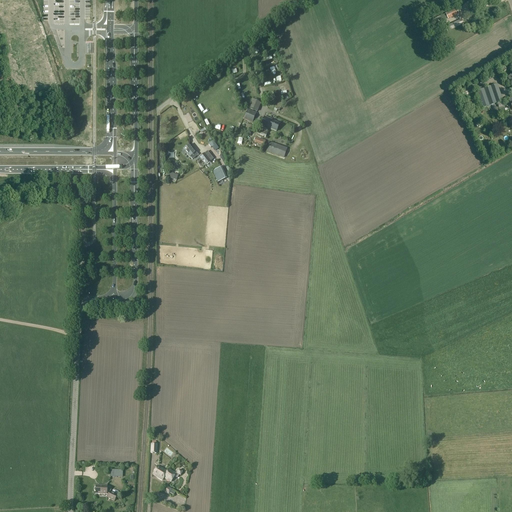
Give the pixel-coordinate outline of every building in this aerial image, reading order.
[(445,13),(448,19),(459,14),(456,8),(445,13)] [(435,24),(442,20),(440,16),(432,19),(435,24)] [(462,19),(445,27),(447,32),(464,24),(462,19)] [(485,107),(503,101),(497,84),(479,90),(485,107)] [(252,99),(249,108),(257,112),(261,103),(252,99)] [(248,109),(243,119),(252,123),(256,112),(248,109)] [(264,116),(261,126),(269,129),(276,131),(279,124),(272,121),(273,120),(264,116)] [(245,123),(243,128),(252,132),(254,127),(245,123)] [(264,146),(266,140),(256,137),(254,142),(264,146)] [(209,144),(212,148),(213,147),(216,151),(219,149),(214,140),(209,144)] [(284,158),(287,148),(270,142),(266,152),(284,158)] [(189,145),(183,149),(184,150),(183,150),(182,151),(182,152),(184,154),(185,155),(186,155),(187,154),(190,157),(192,159),(198,155),(196,151),(195,152),(189,145)] [(205,153),(199,157),(206,165),(211,161),(205,153)] [(212,171),(217,182),(227,178),(222,167),(212,171)] [(167,472),(158,466),(153,474),(158,477),(158,478),(162,480),(164,478),(164,477),(162,476),(164,472),(166,474),(167,472)] [(164,477),(164,478),(171,482),(174,476),(177,477),(179,474),(180,475),(182,472),(179,470),(176,474),(168,469),(167,472),(166,474),(164,472),(162,476),(164,477)] [(110,492),(109,492),(110,490),(110,487),(108,486),(107,486),(96,486),(96,485),(96,488),(95,488),(94,489),(94,491),(95,492),(96,492),(96,494),(106,494),(106,495),(107,495),(107,494),(108,495),(107,498),(114,501),(117,495),(110,492)] [(175,492),(171,490),(171,489),(166,486),(163,492),(168,495),(169,493),(173,495),(175,492)]
